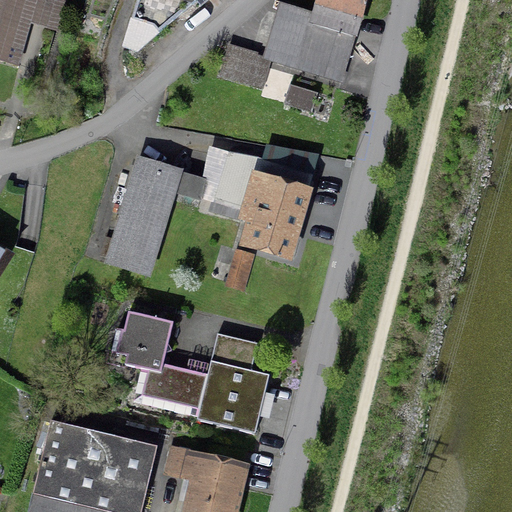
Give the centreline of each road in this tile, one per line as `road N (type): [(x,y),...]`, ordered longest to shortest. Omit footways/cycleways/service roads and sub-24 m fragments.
road 1 (track): [(459,0),(334,511)]
road 2 (residential): [(406,0),(283,511)]
road 3 (residential): [(254,0),(127,108),(77,138),(0,165)]
